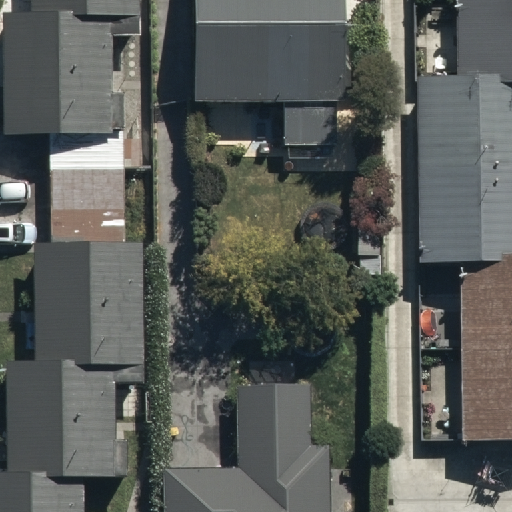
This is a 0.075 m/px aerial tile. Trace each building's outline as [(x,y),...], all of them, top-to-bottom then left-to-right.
[(108,23),(136,23),(135,0),(2,0),(2,120),(107,120),(108,114),(121,114),(121,81),(108,81),(108,23)] [(194,0),(196,119),(282,118),(283,154),(337,154),(337,119),(346,119),(344,0),(194,0)] [(466,282),(511,276),(511,0),(460,0),(461,92),(422,92),(424,282),(466,282)] [(140,131),(49,130),(48,232),(32,231),(31,350),(2,349),(0,458),(0,511),(81,511),(82,461),(126,462),(127,428),(112,428),(113,348),(138,349),(139,229),(122,229),(123,159),(140,159),(140,131)] [(511,276),(466,282),(468,457),(511,456),(511,276)] [(330,511),(331,437),(307,436),(308,372),(237,371),(236,457),(163,457),(161,511),(330,511)]
